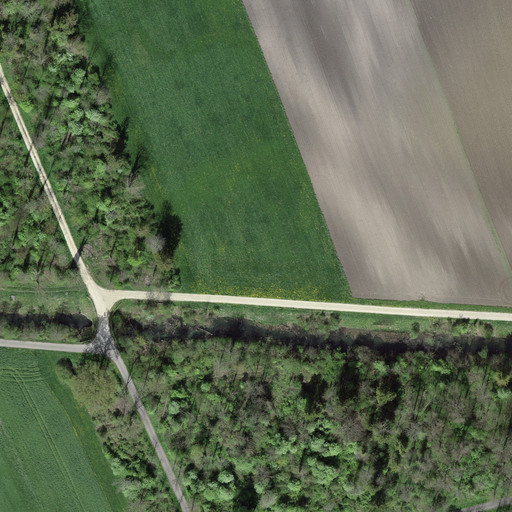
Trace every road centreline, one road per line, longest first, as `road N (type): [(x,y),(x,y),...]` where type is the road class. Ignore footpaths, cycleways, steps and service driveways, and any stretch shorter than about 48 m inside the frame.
road 1 (track): [(99,298),(511,320)]
road 2 (track): [(0,65),(99,298)]
road 3 (track): [(184,511),(110,353)]
